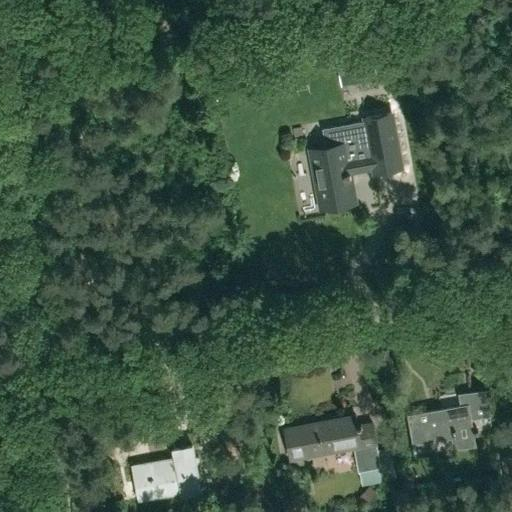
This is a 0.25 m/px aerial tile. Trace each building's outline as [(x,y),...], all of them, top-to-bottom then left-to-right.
[(261,0),(265,12),(304,0),(261,0)] [(342,85),(378,78),(372,50),(354,54),(352,43),(334,46),(342,85)] [(366,124),(323,130),(327,149),(312,152),(321,203),(352,197),(354,203),(355,204),(349,174),(373,170),(374,176),(400,172),(392,116),(366,120),(366,124)] [(473,433),(492,430),(485,391),(459,396),(461,408),(409,417),(414,445),(452,439),(454,450),(476,446),(473,433)] [(365,474),(381,471),(372,425),(358,428),(356,418),(286,431),(292,462),(360,449),(365,474)] [(182,497),(200,494),(192,448),(174,452),(175,459),(132,467),(139,502),(182,494),(182,497)] [(511,473),(511,455),(502,457),(505,475),(511,473)] [(369,488),(360,498),(366,505),(376,495),(369,488)] [(406,490),(392,493),(396,511),(409,509),(406,490)] [(284,511),(307,511),(303,493),(293,495),(281,498),(284,511)]
